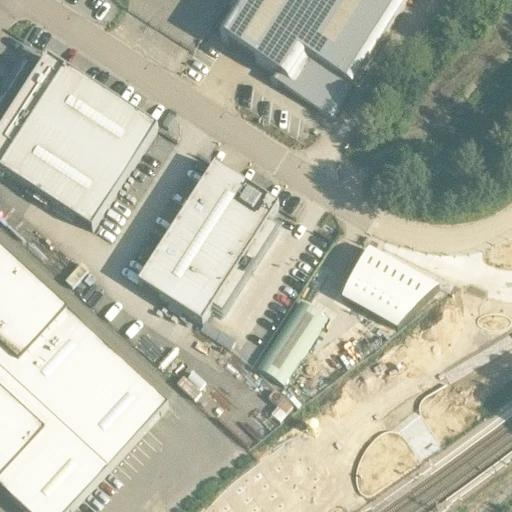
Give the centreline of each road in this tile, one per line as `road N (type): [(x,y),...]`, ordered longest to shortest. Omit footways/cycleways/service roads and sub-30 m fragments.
road 1 (unclassified): [(460,244),(416,239),(364,216),(33,0)]
road 2 (unknown): [(111,271),(231,67),(150,15),(142,0)]
road 3 (unknown): [(122,511),(172,458),(190,401),(119,303),(111,271)]
road 4 (unknown): [(306,178),(422,0)]
